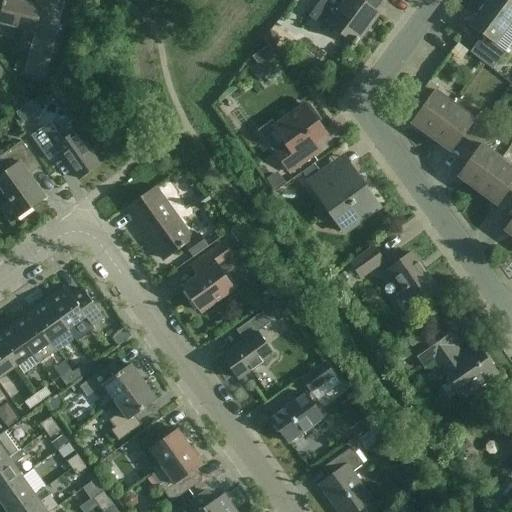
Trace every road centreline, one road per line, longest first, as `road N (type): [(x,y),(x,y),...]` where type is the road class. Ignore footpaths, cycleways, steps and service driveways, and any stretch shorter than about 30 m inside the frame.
road 1 (residential): [(291,511),(92,237),(59,237),(0,279)]
road 2 (residential): [(511,312),(366,101),(441,0)]
